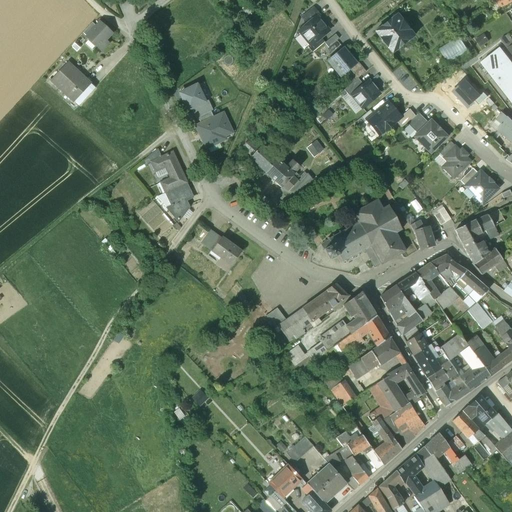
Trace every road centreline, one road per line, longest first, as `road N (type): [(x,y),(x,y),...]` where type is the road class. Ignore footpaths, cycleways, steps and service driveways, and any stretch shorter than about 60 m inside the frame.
road 1 (residential): [(368,291),(296,262),(216,199),(120,23)]
road 2 (track): [(9,511),(109,326),(165,254)]
road 3 (residential): [(331,0),(396,89),(436,98),(511,171)]
road 4 (residential): [(511,302),(451,245),(368,291)]
road 5 (track): [(0,271),(137,158)]
road 6 (residential): [(444,416),(368,291)]
road 7 (residential): [(444,416),(341,511)]
